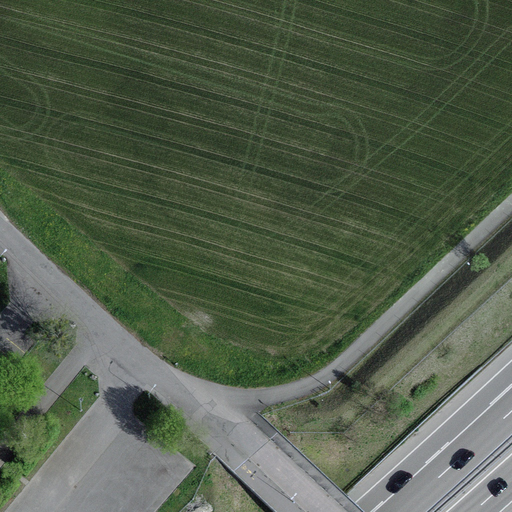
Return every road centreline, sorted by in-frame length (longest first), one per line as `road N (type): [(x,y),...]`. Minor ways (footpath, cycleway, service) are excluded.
road 1 (residential): [(317,511),(0,226)]
road 2 (track): [(511,206),(321,377),(277,395),(233,398),(159,376)]
road 3 (motorway): [(511,412),(402,511)]
